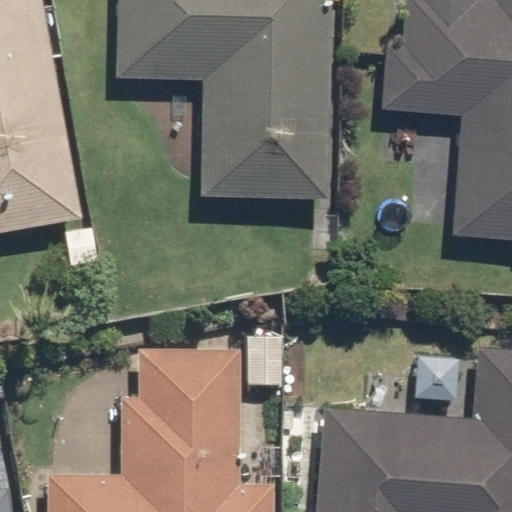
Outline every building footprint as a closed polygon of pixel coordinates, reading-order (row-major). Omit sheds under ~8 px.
[(0,0),(0,226),(82,211),(42,0),(0,0)] [(119,0),(118,73),(205,75),(203,189),(328,192),(332,0),(119,0)] [(389,41),(384,103),(463,109),(453,229),(511,233),(511,0),(405,0),(402,42),(389,41)] [(241,345),(139,346),(139,393),(122,393),(122,469),(49,470),(48,511),(273,511),(273,479),(242,479),(241,345)] [(475,414),(326,403),(317,511),(511,511),(511,346),(480,345),(475,414)] [(0,511),(13,511),(9,483),(0,484),(0,511)]
